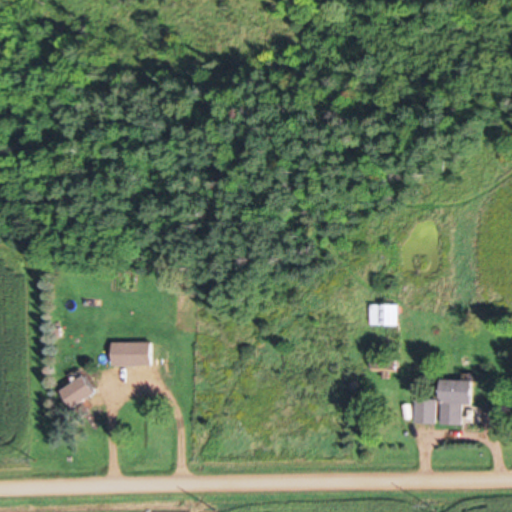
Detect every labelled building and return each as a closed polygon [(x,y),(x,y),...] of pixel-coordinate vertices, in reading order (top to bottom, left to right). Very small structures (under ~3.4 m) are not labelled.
[(404,303),(375,303),(375,324),(404,324),(404,303)] [(158,341),(117,341),(117,364),(158,364),(158,341)] [(403,358),(378,358),(378,370),(403,370),(403,358)] [(104,392),(91,373),(67,389),(79,408),(104,392)] [(467,424),(467,403),(480,403),(480,379),(446,378),(445,423),(467,424)]
